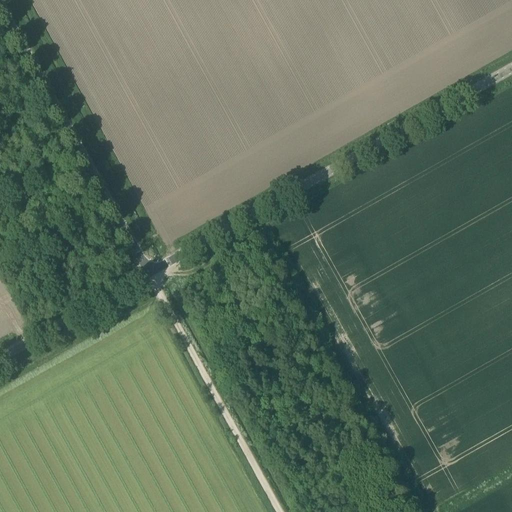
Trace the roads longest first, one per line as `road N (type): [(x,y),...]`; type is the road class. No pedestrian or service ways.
road 1 (unclassified): [(511,70),(147,277)]
road 2 (unclassified): [(147,277),(0,3)]
road 3 (track): [(147,277),(277,511)]
road 4 (unclassified): [(147,277),(0,359)]
